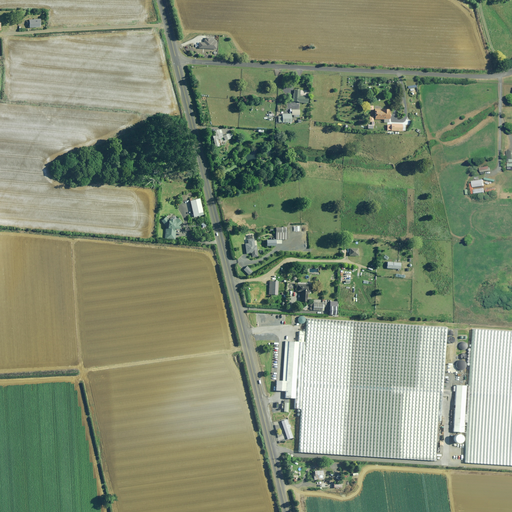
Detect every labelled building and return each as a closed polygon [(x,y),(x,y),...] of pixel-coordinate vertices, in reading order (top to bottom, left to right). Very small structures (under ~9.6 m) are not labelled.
[(39,27),(39,19),(29,20),(29,28),(39,27)] [(210,38),(205,38),(205,40),(204,40),(204,43),(199,42),(198,48),(216,49),(216,40),(209,40),(210,38)] [(298,102),(298,103),(308,103),(308,97),(300,96),(300,95),(300,90),(293,90),(293,101),(297,102),(298,102)] [(381,109),(374,109),(374,119),(384,120),(384,122),(389,123),(389,110),(381,109)] [(291,122),(291,114),(282,114),(282,117),(278,117),(278,122),(291,122)] [(219,133),(218,130),(214,131),(215,136),(212,136),(215,147),(219,146),(217,140),(223,139),(221,133),(219,133)] [(490,171),(489,166),(480,168),(482,175),(485,174),(485,172),(490,171)] [(203,215),(200,199),(190,201),(194,217),(203,215)] [(175,229),(179,229),(179,226),(182,223),(178,218),(176,220),(169,219),(167,219),(166,217),(161,221),(164,225),(163,226),(165,229),(164,239),(175,240),(175,229)] [(286,240),(286,227),(275,227),(275,240),(286,240)] [(252,239),(247,239),(248,244),(245,244),(246,254),(251,253),(252,257),(258,256),(256,246),(254,246),(253,239),(252,239)] [(252,272),(247,266),(243,270),(248,275),(252,272)] [(277,295),(278,282),(269,281),(268,294),(277,295)] [(309,292),(309,284),(296,283),(296,292),(301,292),(300,301),(307,302),(307,292),(309,292)] [(313,304),(313,310),(324,311),(324,303),(313,302),(313,304)] [(306,320),(297,453),(435,463),(444,329),(306,320)] [(511,332),(471,330),(463,464),(511,466),(511,332)] [(285,392),(284,400),(294,401),(297,344),(284,343),(281,382),(272,382),(272,392),(285,392)] [(457,362),(457,363),(457,364),(457,365),(457,366),(457,367),(457,368),(458,369),(459,369),(459,370),(460,370),(461,370),(462,370),(463,370),(464,370),(465,369),(466,368),(466,367),(467,366),(467,365),(467,364),(466,363),(466,362),(465,361),(464,360),(463,360),(462,360),(461,360),(460,360),(459,361),(458,361),(458,362),(457,362)] [(453,387),(450,433),(462,434),(465,387),(453,387)] [(290,424),(289,425),(288,420),(282,422),(288,440),(293,438),(290,427),(291,427),(290,424)] [(456,443),(458,443),(459,443),(460,443),(461,443),(461,442),(462,442),(462,441),(462,440),(462,439),(462,438),(462,437),(461,437),(461,436),(460,436),(460,435),(459,435),(458,435),(457,435),(456,436),(455,436),(455,437),(454,438),(454,439),(454,440),(454,441),(455,442),(456,443)] [(323,471),(314,471),(314,474),(313,474),(313,480),(323,480),(323,471)]
